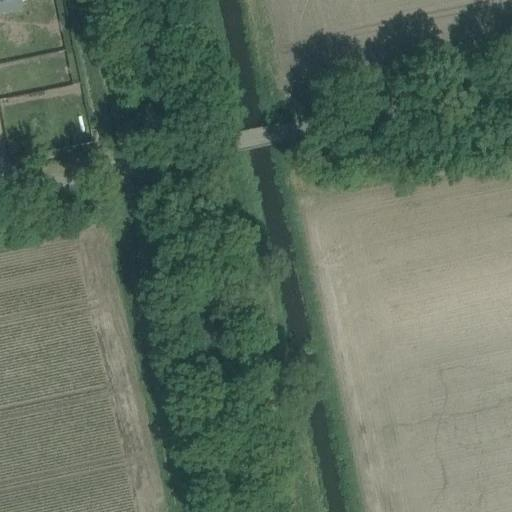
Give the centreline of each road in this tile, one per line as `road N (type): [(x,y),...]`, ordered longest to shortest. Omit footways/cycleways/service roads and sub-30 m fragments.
road 1 (unclassified): [(0,194),(511,86)]
road 2 (track): [(307,511),(248,229),(218,148)]
road 3 (track): [(218,148),(222,99),(200,0)]
